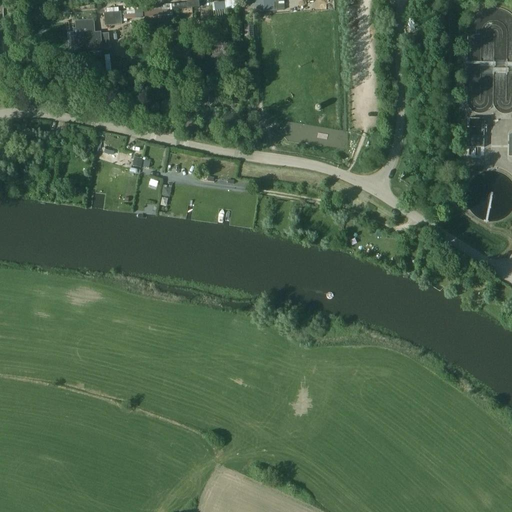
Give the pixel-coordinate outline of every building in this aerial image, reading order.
[(246,12),(283,11),(282,0),(222,0),(223,3),(210,3),(210,10),(246,9),(246,12)] [(125,19),(140,19),(140,6),(126,7),(126,11),(125,11),(125,19)] [(55,20),(54,14),(54,12),(46,13),(45,7),(38,8),(39,21),(46,20),(46,21),(55,20)] [(145,20),(173,19),(172,10),(161,11),(161,7),(145,8),(145,12),(144,12),(145,20)] [(105,27),(122,25),(121,12),(104,13),(105,27)] [(77,29),(74,30),(76,53),(102,51),(101,33),(95,34),(94,21),(76,22),(77,29)] [(478,156),(478,148),(484,148),(484,137),(485,119),(470,119),(469,137),(467,136),(466,147),(469,147),(469,156),(478,156)] [(131,165),(139,168),(142,160),(134,157),(131,165)] [(103,185),(104,172),(94,172),(94,184),(103,185)]
